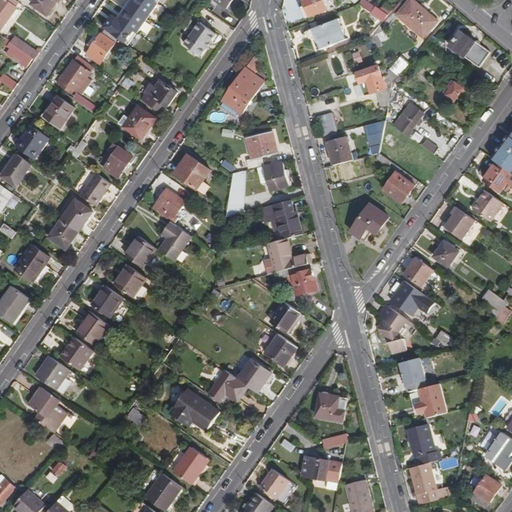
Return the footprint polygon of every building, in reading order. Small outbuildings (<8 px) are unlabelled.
[(0,0),(0,31),(15,10),(20,3),(15,0),(0,0)] [(59,0),(35,0),(32,5),(48,16),(59,0)] [(144,14),(153,0),(130,0),(119,15),(135,26),(138,23),(143,27),(150,17),(144,14)] [(214,0),(227,9),(233,0),(214,0)] [(303,0),(307,8),(310,17),(327,10),(323,0),(303,0)] [(424,38),(438,21),(414,0),(411,0),(398,16),(424,38)] [(373,13),(384,22),(389,15),(377,7),(373,13)] [(338,20),(316,29),(319,38),(315,40),(320,51),(346,41),(338,20)] [(201,58),(217,34),(201,22),(184,47),(188,50),(188,52),(195,56),(198,56),(201,58)] [(385,30),(378,34),(382,42),(389,39),(385,30)] [(102,64),(116,43),(98,31),(88,46),(92,49),(88,55),(102,64)] [(471,62),(483,46),(462,31),(450,47),(471,62)] [(24,52),(28,45),(18,38),(14,45),(24,52)] [(14,45),(7,40),(4,44),(9,48),(9,47),(12,48),(8,54),(28,68),(34,59),(24,52),(14,45)] [(36,60),(40,54),(28,45),(24,52),(34,59),(36,60)] [(89,78),(96,68),(79,56),(59,84),(72,92),(74,89),(84,95),(93,81),(89,78)] [(243,114),(265,83),(254,76),(257,72),(259,70),(258,58),(255,57),(224,101),(243,114)] [(392,70),(400,76),(411,64),(403,58),(392,70)] [(429,63),(423,59),(411,72),(417,77),(429,63)] [(382,107),(389,109),(393,84),(386,87),(379,67),(359,74),(367,96),(377,93),(382,107)] [(254,76),(265,83),(268,79),(257,72),(254,76)] [(14,90),(19,84),(6,76),(2,81),(14,90)] [(127,77),(122,85),(129,90),(135,82),(127,77)] [(148,104),(162,114),(167,106),(169,108),(179,93),(162,81),(158,87),(153,94),(152,95),(149,93),(143,101),(148,104)] [(464,89),(455,83),(453,87),(450,85),(444,94),(455,102),(464,89)] [(153,94),(158,87),(153,84),(149,91),(153,94)] [(74,98),(94,112),(98,108),(77,93),(74,98)] [(76,107),(60,96),(46,116),(62,127),(76,107)] [(412,105),(396,127),(411,138),(414,132),(413,131),(425,115),(412,105)] [(158,119),(140,107),(132,119),(126,115),(120,123),(126,127),(144,139),(158,119)] [(324,136),(338,133),(333,114),(319,118),(324,136)] [(77,158),(104,119),(100,116),(79,146),(73,155),(77,158)] [(370,146),(383,144),(387,121),(366,127),(370,146)] [(37,159),(52,138),(34,126),(19,147),(37,159)] [(218,135),(232,136),(232,128),(218,127),(218,135)] [(248,161),(251,170),(265,166),(264,157),(279,153),(274,132),(248,139),(253,160),(248,161)] [(511,132),(492,159),(498,163),(511,172),(511,132)] [(329,142),(334,166),(354,161),(348,137),(329,142)] [(423,147),(435,155),(439,149),(428,141),(423,147)] [(120,178),(134,158),(116,145),(101,165),(120,178)] [(381,154),(380,161),(398,174),(385,191),(404,205),(420,182),(381,154)] [(18,186),(33,165),(19,155),(4,177),(18,186)] [(198,190),(211,171),(189,155),(176,175),(198,190)] [(288,170),(286,161),(266,166),(273,191),(294,185),(290,170),(288,170)] [(511,172),(498,163),(485,181),(501,193),(509,182),(511,184),(511,172)] [(234,174),(227,218),(242,214),(244,172),(234,174)] [(97,206),(112,184),(98,173),(82,196),(97,206)] [(0,213),(14,194),(0,183),(0,213)] [(162,199),(154,210),(172,222),(192,236),(195,231),(176,217),(186,203),(169,190),(166,193),(163,191),(159,196),(162,199)] [(504,204),(486,191),(473,210),(491,223),(504,204)] [(63,220),(80,232),(94,212),(77,200),(63,220)] [(291,201),(262,209),(266,223),(271,222),(274,232),(280,231),(283,240),(289,239),(304,235),(301,222),(298,223),(295,214),(291,201)] [(352,233),(361,239),(368,230),(372,233),(377,236),(390,218),(371,205),(352,233)] [(477,221),(457,207),(453,213),(455,215),(451,221),(447,227),(464,239),(477,221)] [(68,249),(80,232),(63,220),(50,237),(68,249)] [(192,236),(172,222),(164,234),(169,239),(172,240),(163,253),(177,261),(194,237),(192,236)] [(4,224),(0,231),(12,239),(17,232),(4,224)] [(368,230),(361,239),(365,242),(372,233),(368,230)] [(158,249),(141,237),(128,256),(144,268),(158,249)] [(169,239),(161,251),(163,253),(172,240),(169,239)] [(268,262),(271,275),(276,273),(312,264),(313,264),(311,255),(294,258),(289,239),(283,240),(271,243),(275,260),(268,262)] [(460,252),(446,242),(435,257),(449,267),(460,252)] [(46,265),(51,258),(34,246),(18,270),(39,285),(50,268),(46,265)] [(423,287),(435,271),(417,258),(405,274),(423,287)] [(312,264),(276,273),(278,279),(289,276),(293,275),(295,286),(298,296),(319,290),(312,264)] [(148,278),(130,265),(116,285),(135,298),(148,278)] [(422,292),(407,282),(393,301),(408,311),(422,292)] [(125,299),(107,285),(93,305),(112,318),(125,299)] [(0,312),(14,323),(32,299),(15,287),(0,307),(0,312)] [(489,292),(484,299),(496,308),(503,313),(508,305),(489,292)] [(302,314),(287,303),(273,322),(288,333),(294,324),(302,314)] [(410,320),(388,305),(380,317),(387,322),(381,332),(384,346),(391,345),(394,355),(409,351),(406,341),(403,341),(402,338),(408,329),(405,327),(410,320)] [(503,313),(496,308),(489,316),(497,321),(503,313)] [(111,325),(92,312),(87,320),(88,321),(80,332),(97,344),(111,325)] [(503,313),(497,321),(503,326),(509,317),(503,313)] [(297,326),(304,315),(302,314),(294,324),(297,326)] [(437,340),(451,350),(457,342),(443,332),(437,340)] [(262,341),(270,346),(274,341),(266,335),(262,341)] [(299,347),(281,335),(267,354),(285,367),(299,347)] [(95,351),(76,338),(62,357),(81,370),(95,351)] [(71,371),(51,357),(38,376),(57,390),(71,371)] [(422,358),(402,364),(408,387),(428,381),(422,358)] [(239,379),(250,386),(259,393),(266,383),(272,374),(253,360),(239,379)] [(210,395),(221,403),(228,394),(239,401),(250,386),(239,379),(227,371),(210,395)] [(269,385),(266,383),(259,393),(262,395),(269,385)] [(441,384),(411,392),(412,396),(422,393),(425,403),(417,405),(420,415),(427,413),(429,419),(449,413),(441,384)] [(42,413),(37,420),(55,433),(68,414),(58,406),(62,401),(43,387),(31,406),(42,413)] [(489,391),(491,398),(499,396),(497,389),(489,391)] [(223,413),(189,390),(172,414),(190,426),(195,420),(210,431),(223,413)] [(412,396),(415,405),(417,405),(425,403),(422,393),(412,396)] [(340,401),(341,398),(322,394),(317,417),(344,422),(348,402),(340,401)] [(135,422),(140,413),(134,409),(128,417),(135,422)] [(148,418),(140,413),(135,422),(142,427),(148,418)] [(419,458),(422,467),(431,464),(444,461),(441,452),(437,453),(430,425),(408,431),(416,459),(419,458)] [(89,457),(94,461),(112,436),(106,432),(89,457)] [(511,459),(511,456),(511,438),(503,433),(487,457),(504,468),(511,459)] [(58,451),(65,443),(54,434),(48,442),(58,451)] [(491,445),(494,437),(487,434),(483,441),(491,445)] [(347,444),(350,443),(348,435),(334,439),(336,447),(347,444)] [(286,439),(281,446),(292,453),(296,446),(286,439)] [(336,447),(334,439),(325,441),(326,449),(336,447)] [(176,472),(193,484),(211,459),(193,447),(176,472)] [(328,480),(340,482),(343,464),(307,458),(304,477),(314,478),(313,480),(327,482),(328,480)] [(60,476),(67,467),(61,462),(54,471),(60,476)] [(441,500),(431,464),(422,467),(416,468),(417,473),(414,474),(419,495),(422,494),(425,504),(441,500)] [(278,500),(291,481),(274,470),(262,488),(278,500)] [(147,498),(167,511),(184,488),(164,474),(147,498)] [(0,478),(0,503),(1,505),(16,489),(2,476),(0,478)] [(488,476),(476,493),(491,503),(503,486),(488,476)] [(374,511),(367,481),(346,486),(353,511),(374,511)] [(29,490),(15,506),(22,511),(42,511),(47,506),(29,490)] [(491,503),(476,493),(472,499),(486,509),(491,503)] [(271,511),(276,506),(258,494),(245,511),(271,511)] [(70,511),(59,502),(50,511),(70,511)]
